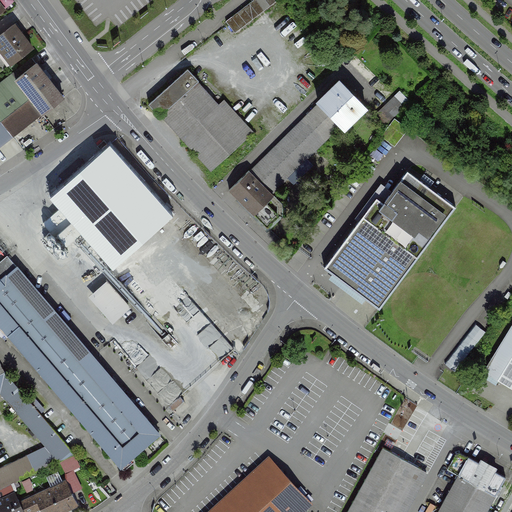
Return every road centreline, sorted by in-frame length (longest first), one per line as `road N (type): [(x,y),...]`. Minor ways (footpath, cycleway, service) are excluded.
road 1 (residential): [(120,505),(222,411),(300,291)]
road 2 (residential): [(115,103),(166,166),(300,291)]
road 3 (residential): [(300,291),(386,361),(511,443)]
road 4 (residential): [(115,103),(246,0)]
road 5 (residential): [(0,185),(115,103)]
road 6 (primary): [(406,0),(511,94)]
road 7 (residential): [(35,0),(115,103)]
